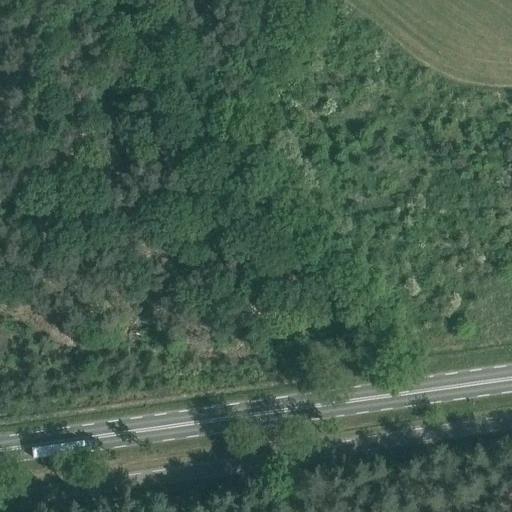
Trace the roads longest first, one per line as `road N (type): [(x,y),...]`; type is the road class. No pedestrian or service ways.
road 1 (unclassified): [(0,501),(511,422)]
road 2 (primary): [(0,452),(511,382)]
